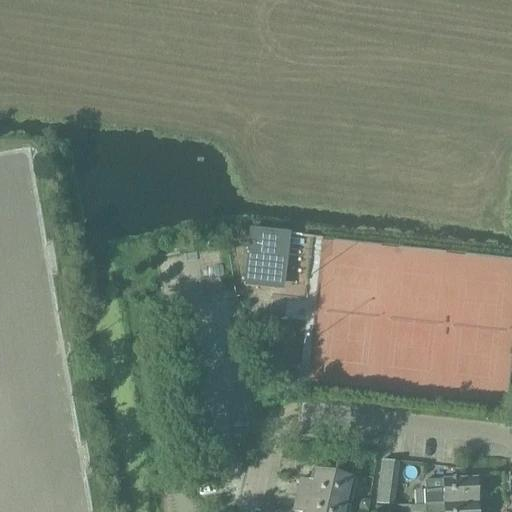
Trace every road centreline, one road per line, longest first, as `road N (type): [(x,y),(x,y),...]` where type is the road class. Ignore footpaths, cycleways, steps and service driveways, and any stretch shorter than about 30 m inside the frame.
road 1 (residential): [(240,499),(253,441),(269,425),(511,448)]
road 2 (residential): [(240,499),(197,272)]
